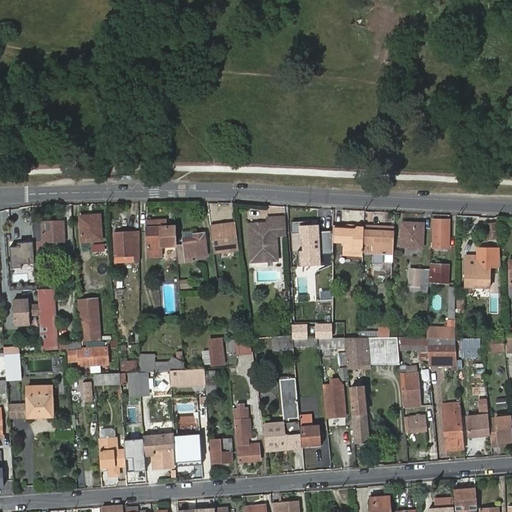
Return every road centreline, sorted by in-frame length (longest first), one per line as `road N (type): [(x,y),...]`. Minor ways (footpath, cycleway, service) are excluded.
road 1 (residential): [(0,503),(511,465)]
road 2 (tertiary): [(0,197),(182,190),(511,206)]
